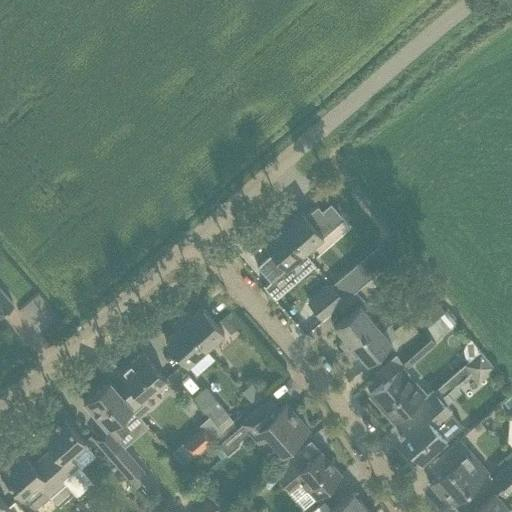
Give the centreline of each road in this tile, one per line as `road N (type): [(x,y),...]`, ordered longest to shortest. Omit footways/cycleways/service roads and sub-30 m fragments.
road 1 (unclassified): [(194,236),(472,0)]
road 2 (residential): [(409,511),(325,386),(194,236)]
road 3 (unclassified): [(0,407),(194,236)]
